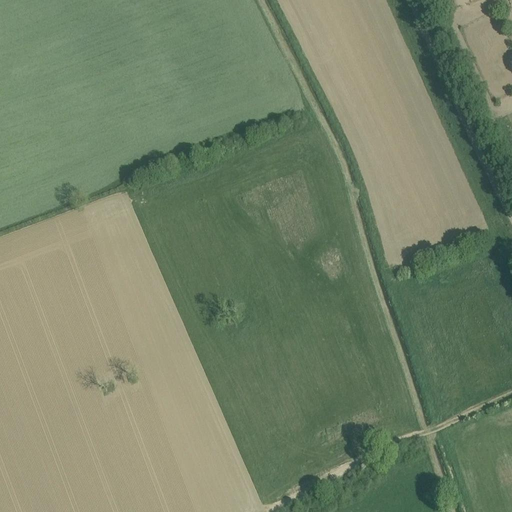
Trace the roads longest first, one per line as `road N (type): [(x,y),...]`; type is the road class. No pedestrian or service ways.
road 1 (track): [(268,511),(386,445),(511,399)]
road 2 (track): [(411,0),(511,224)]
